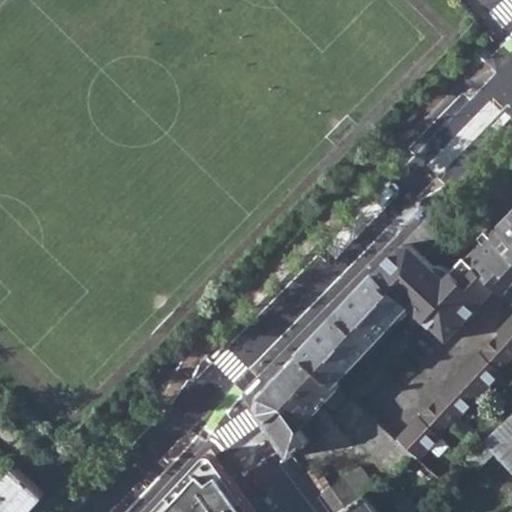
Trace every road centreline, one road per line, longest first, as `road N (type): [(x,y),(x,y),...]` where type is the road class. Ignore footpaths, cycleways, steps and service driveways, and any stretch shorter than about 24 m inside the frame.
road 1 (tertiary): [(511,85),(213,392)]
road 2 (tertiary): [(213,392),(98,511)]
road 3 (residential): [(213,392),(303,511)]
